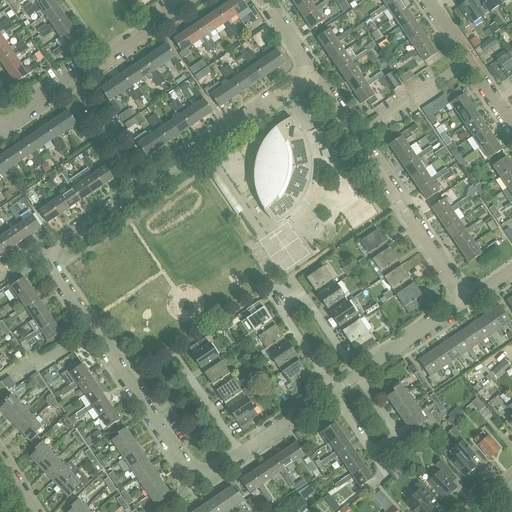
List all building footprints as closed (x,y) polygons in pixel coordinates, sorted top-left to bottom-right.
[(58,6),(53,0),(43,0),(38,4),(34,7),(25,12),(18,17),(20,19),(27,14),(28,16),(35,12),(37,14),(42,10),(45,15),(58,6)] [(243,0),(231,0),(228,2),(237,15),(239,19),(246,14),(252,23),(256,20),(254,17),(251,12),(243,0)] [(307,0),(296,7),(304,18),(317,9),(315,7),(309,0),(307,0)] [(343,12),(349,8),(344,0),(338,4),(343,12)] [(380,14),(388,9),(386,7),(396,0),(381,0),(385,5),(377,10),(380,14)] [(394,18),(407,9),(400,0),(396,0),(386,7),(388,9),(394,18)] [(462,24),(465,28),(483,16),(477,6),(472,0),(469,0),(453,11),(462,24)] [(480,0),(482,3),(477,6),(483,16),(501,4),(498,0),(480,0)] [(34,7),(30,2),(22,8),(25,12),(34,7)] [(228,2),(217,9),(226,22),(237,15),(228,2)] [(304,18),(311,29),(324,21),(318,12),(326,6),(323,2),(315,7),(317,9),(304,18)] [(65,17),(58,6),(45,15),(49,21),(53,26),(65,17)] [(217,9),(206,17),(215,30),(223,24),(226,22),(217,9)] [(395,36),(403,31),(401,29),(414,20),(407,9),(394,18),(400,27),(392,32),(395,36)] [(372,19),(380,14),(377,10),(370,15),(372,19)] [(65,17),(53,26),(60,37),(73,28),(65,17)] [(206,17),(195,24),(204,37),(208,34),(215,30),(206,17)] [(8,18),(0,23),(0,24),(2,28),(10,22),(8,18)] [(409,40),(421,31),(414,20),(401,29),(403,31),(409,40)] [(10,22),(2,28),(5,32),(13,27),(10,22)] [(500,29),(495,22),(490,25),(495,32),(500,29)] [(37,30),(40,34),(48,29),(45,24),(45,25),(37,30)] [(195,24),(184,32),(193,45),(199,40),(204,37),(195,24)] [(233,24),(229,26),(234,35),(238,32),(233,24)] [(352,30),(354,32),(355,32),(355,33),(364,27),(362,24),(352,30)] [(468,33),(465,28),(462,24),(459,26),(465,35),(468,33)] [(226,28),(224,30),(230,38),(234,35),(229,26),(226,28)] [(73,28),(60,37),(67,48),(80,39),(73,28)] [(343,33),(346,37),(354,32),(352,30),(351,28),(343,33)] [(488,37),(493,34),(489,28),(484,31),(488,37)] [(40,34),(43,38),(51,33),(48,29),(40,34)] [(317,38),(324,49),(337,40),(335,38),(329,29),(317,38)] [(407,54),(410,58),(418,53),(416,51),(429,42),(421,31),(409,40),(415,49),(407,54)] [(182,52),(180,54),(183,59),(190,54),(187,49),(193,45),(184,32),(173,39),(182,52)] [(387,41),(395,36),(392,32),(385,37),(387,41)] [(324,49),(332,60),(344,51),(338,42),(346,37),(343,33),(335,38),(337,40),(324,49)] [(211,38),(207,41),(212,49),(216,47),(211,38)] [(264,40),(270,49),(274,46),(268,38),(264,40)] [(480,45),(485,52),(492,46),(488,39),(480,45)] [(0,45),(0,61),(13,53),(17,50),(25,44),(22,40),(15,45),(14,45),(10,48),(5,42),(0,45)] [(207,41),(202,44),(208,52),(212,49),(207,41)] [(436,53),(429,42),(416,51),(418,53),(424,62),(436,53)] [(376,43),(368,46),(370,53),(379,49),(376,43)] [(25,44),(17,50),(20,54),(28,48),(25,44)] [(166,44),(155,51),(164,64),(171,60),(175,57),(166,44)] [(55,57),(63,51),(60,46),(52,52),(55,57)] [(41,62),(47,59),(42,50),(36,53),(41,62)] [(246,53),(252,61),(256,59),(250,50),(246,53)] [(265,57),(274,70),(285,63),(277,50),(265,57)] [(358,55),(361,59),(369,54),(368,53),(366,50),(358,55)] [(144,59),(153,72),(155,70),(157,69),(164,64),(155,51),(144,59)] [(344,51),(332,60),(339,71),(352,62),(351,60),(350,60),(344,51)] [(0,61),(7,72),(20,64),(17,59),(13,53),(0,61)] [(242,55),(248,64),(252,61),(246,53),(242,55)] [(511,58),(508,53),(490,65),(496,75),(502,71),(508,79),(511,75),(511,58)] [(402,64),(410,58),(407,54),(399,59),(402,64)] [(339,71),(346,82),(359,73),(364,70),(358,62),(361,59),(358,55),(351,60),(352,62),(339,71)] [(263,78),(274,70),(265,57),(254,65),(263,78)] [(144,59),(133,66),(142,79),(147,76),(150,80),(151,78),(157,87),(161,84),(156,76),(153,72),(144,59)] [(201,69),(206,65),(203,60),(198,63),(201,69)] [(178,61),(173,64),(179,72),(183,69),(178,61)] [(20,64),(7,72),(15,83),(28,75),(40,67),(37,62),(29,67),(28,65),(23,68),(20,64)] [(224,68),(230,76),(234,73),(228,65),(224,68)] [(254,65),(243,72),(252,85),(263,78),(254,65)] [(133,66),(122,74),(131,86),(142,79),(133,66)] [(224,68),(220,70),(226,79),(230,76),(224,68)] [(399,77),(403,83),(414,76),(410,70),(399,77)] [(194,76),(198,81),(203,77),(199,72),(194,76)] [(232,80),(241,93),(252,85),(243,72),(232,80)] [(373,77),(376,81),(383,76),(380,72),(373,77)] [(384,77),(393,91),(401,85),(392,72),(384,77)] [(160,73),(156,76),(161,84),(165,81),(160,73)] [(365,82),(359,73),(346,82),(347,82),(345,84),(348,89),(350,88),(354,93),(367,84),(365,82)] [(122,74),(111,81),(120,94),(124,91),(129,98),(131,96),(135,102),(139,99),(134,91),(131,86),(122,74)] [(366,101),(370,106),(377,101),(374,96),(368,87),(376,81),(373,77),(365,82),(367,84),(354,93),(361,104),(366,101)] [(210,95),(219,108),(230,100),(221,87),(214,92),(206,79),(202,83),(210,94),(210,95)] [(221,87),(230,100),(241,93),(232,80),(228,83),(221,87)] [(100,89),(109,101),(120,94),(111,81),(100,89)] [(453,108),(457,114),(471,105),(464,93),(464,94),(459,86),(447,95),(452,102),(450,103),(453,108)] [(196,87),(191,90),(197,98),(201,95),(196,87)] [(138,88),(134,91),(139,99),(143,96),(138,88)] [(449,111),(453,108),(450,103),(452,102),(447,95),(446,93),(441,96),(447,105),(446,106),(449,111)] [(445,106),(446,106),(447,105),(441,96),(436,99),(442,109),(445,106)] [(139,102),(146,107),(149,103),(141,98),(139,102)] [(175,101),(173,102),(179,110),(181,114),(190,127),(201,119),(192,107),(188,110),(184,104),(182,106),(178,99),(175,101)] [(199,102),(192,107),(201,119),(212,112),(204,99),(199,102)] [(437,112),(442,109),(436,99),(431,103),(437,112)] [(111,105),(117,114),(121,111),(116,102),(111,105)] [(173,102),(169,105),(174,113),(179,110),(173,102)] [(433,115),(437,112),(431,103),(426,106),(433,115)] [(114,111),(109,104),(105,106),(110,113),(114,111)] [(457,114),(465,125),(479,116),(471,105),(457,114)] [(437,120),(433,115),(426,106),(422,109),(431,124),(437,120)] [(130,109),(119,116),(123,122),(133,115),(130,109)] [(68,110),(57,118),(65,131),(70,127),(74,125),(76,123),(77,123),(68,110)] [(155,114),(151,117),(157,125),(159,123),(161,122),(155,114)] [(170,121),(179,134),(190,127),(181,114),(177,117),(170,121)] [(123,123),(126,128),(137,120),(134,115),(123,123)] [(465,125),(473,137),(487,127),(479,116),(465,125)] [(157,125),(151,117),(147,119),(153,128),(154,127),(157,130),(148,136),(157,149),(168,142),(159,129),(157,125)] [(273,220),(277,223),(279,222),(282,221),(284,219),(287,217),(289,215),(291,213),(293,211),(296,209),(298,206),(300,203),(302,201),(303,198),(304,196),(307,190),(309,185),(310,179),(311,174),(312,169),(312,164),(312,160),(311,155),(310,150),(308,144),(306,139),(304,133),(302,130),(300,128),(298,125),(296,123),(294,120),(291,117),(287,119),(284,121),(281,123),(278,125),(275,128),(272,130),(269,134),(266,137),(264,141),(261,145),(259,149),(257,154),(256,157),(255,161),(254,165),(254,168),(254,172),(254,175),(254,180),(255,185),(256,190),(257,195),(259,200),(261,204),(263,208),(265,211),(267,214),(270,217),(273,220)] [(57,118),(46,125),(47,127),(54,138),(57,137),(65,131),(57,118)] [(159,129),(168,142),(179,134),(170,121),(159,129)] [(396,156),(409,147),(405,141),(412,136),(410,133),(419,128),(416,123),(400,134),(401,136),(389,145),(396,156)] [(46,125),(35,133),(43,146),(52,140),(54,138),(47,127),(46,125)] [(75,130),(80,138),(85,135),(79,127),(75,130)] [(473,137),(480,148),(494,138),(487,127),(473,137)] [(439,135),(443,141),(448,137),(444,131),(439,135)] [(35,133),(24,140),(32,153),(35,151),(43,146),(35,133)] [(148,136),(137,144),(146,157),(157,149),(148,136)] [(447,146),(450,152),(455,148),(448,137),(443,141),(447,146)] [(480,148),(488,159),(502,150),(494,138),(480,148)] [(24,140),(13,148),(21,160),(30,155),(32,153),(24,140)] [(61,140),(57,142),(63,150),(67,148),(61,140)] [(63,150),(57,142),(53,145),(59,153),(63,150)] [(423,151),(426,155),(433,150),(431,146),(423,151)] [(396,156),(404,167),(416,158),(415,156),(409,147),(396,156)] [(13,148),(2,155),(10,168),(21,160),(13,148)] [(435,153),(438,159),(447,153),(444,148),(435,153)] [(411,178),(424,169),(428,166),(422,157),(426,155),(423,151),(415,156),(416,158),(404,167),(411,178)] [(39,154),(35,157),(41,165),(45,162),(39,154)] [(82,160),(87,167),(91,164),(86,156),(84,158),(81,154),(78,156),(81,160),(82,160)] [(454,157),(458,163),(463,159),(459,154),(454,157)] [(0,156),(0,174),(6,171),(10,168),(2,155),(0,156)] [(492,166),(500,177),(511,168),(511,164),(506,156),(492,166)] [(35,157),(31,160),(37,168),(41,165),(35,157)] [(458,163),(461,168),(467,165),(463,159),(458,163)] [(46,173),(50,170),(46,163),(41,166),(46,173)] [(94,173),(102,186),(114,178),(105,166),(96,172),(91,164),(87,167),(92,174),(94,173)] [(207,171),(211,176),(217,172),(214,166),(207,171)] [(338,171),(344,179),(350,174),(345,166),(338,171)] [(60,174),(65,182),(69,179),(64,171),(64,170),(62,167),(57,170),(60,174)] [(445,168),(437,173),(440,177),(441,177),(448,172),(447,170),(445,168)] [(448,172),(441,177),(444,181),(455,174),(450,168),(447,170),(448,172)] [(511,168),(500,177),(507,188),(511,184),(511,168)] [(13,172),(19,180),(23,177),(18,169),(13,172)] [(430,178),(424,169),(411,178),(419,189),(431,180),(430,178)] [(9,175),(15,183),(19,180),(13,172),(11,174),(9,175)] [(83,181),(91,193),(102,186),(94,173),(92,174),(83,181)] [(437,180),(440,177),(437,173),(430,178),(431,180),(419,189),(426,200),(439,191),(435,186),(438,183),(438,182),(437,180)] [(72,188),(80,201),(91,193),(83,181),(74,187),(69,179),(65,182),(70,189),(72,188)] [(474,186),(478,192),(483,189),(479,183),(474,186)] [(38,189),(43,197),(47,194),(42,186),(38,189)] [(61,196),(69,208),(80,201),(72,188),(70,189),(61,196)] [(478,192),(481,198),(486,194),(483,189),(478,192)] [(2,194),(6,200),(12,196),(8,190),(2,194)] [(50,203),(58,216),(69,208),(61,196),(52,202),(47,194),(43,197),(48,204),(50,203)] [(202,213),(215,205),(209,196),(196,205),(202,213)] [(458,203),(461,207),(468,202),(465,197),(458,203)] [(431,207),(439,218),(439,219),(452,210),(450,208),(444,199),(431,207)] [(39,211),(47,223),(58,216),(50,203),(48,204),(39,211)] [(439,219),(446,229),(446,230),(459,221),(453,212),(461,207),(458,203),(450,208),(452,210),(439,219)] [(233,210),(237,215),(243,210),(240,205),(233,210)] [(489,209),(493,214),(498,211),(494,205),(489,209)] [(9,208),(14,216),(18,213),(13,206),(9,208)] [(493,214),(496,220),(501,216),(498,211),(493,214)] [(21,223),(29,235),(41,227),(32,215),(23,221),(18,213),(14,216),(19,224),(21,223)] [(473,225),(476,229),(483,224),(480,219),(473,225)] [(227,254),(252,236),(242,221),(216,239),(227,254)] [(446,230),(454,241),(467,232),(465,230),(459,221),(446,230)] [(10,230),(18,242),(29,235),(21,223),(19,224),(10,230)] [(454,241),(461,252),(474,243),(468,234),(476,229),(473,225),(465,230),(467,232),(454,241)] [(0,238),(7,250),(18,242),(10,230),(1,236),(0,234),(0,238)] [(368,253),(372,259),(381,253),(377,247),(386,242),(385,241),(383,243),(376,231),(378,230),(377,230),(360,241),(360,242),(362,241),(370,252),(368,253)] [(487,247),(490,251),(498,246),(495,241),(487,247)] [(461,252),(469,263),(481,254),(474,243),(461,252)] [(125,246),(114,253),(122,266),(133,259),(125,246)] [(380,271),(384,277),(393,271),(389,265),(398,259),(397,259),(395,260),(388,249),(390,248),(389,247),(381,253),(372,259),(372,260),(374,258),(382,270),(380,271)] [(358,262),(361,266),(366,263),(363,258),(358,262)] [(353,270),(348,264),(342,268),(347,274),(353,270)] [(396,295),(398,294),(412,284),(414,283),(413,283),(409,277),(410,277),(409,277),(407,278),(400,267),(402,266),(401,265),(393,271),(384,277),(386,276),(394,287),(392,288),(396,295)] [(323,284),(326,290),(336,284),(324,266),(306,278),(307,278),(308,277),(316,288),(314,290),(323,284)] [(18,297),(31,288),(24,277),(11,285),(10,284),(6,286),(15,299),(18,297)] [(335,302),(338,308),(348,302),(336,284),(326,290),(318,296),(320,295),(328,306),(326,307),(326,308),(335,302)] [(412,284),(398,294),(406,305),(404,306),(408,313),(426,301),(425,300),(417,306),(413,300),(422,295),(421,294),(419,296),(412,284)] [(20,315),(27,310),(26,308),(39,299),(31,288),(18,297),(25,306),(17,311),(20,315)] [(26,308),(27,310),(33,319),(46,310),(39,299),(26,308)] [(344,330),(358,321),(364,317),(360,310),(358,311),(351,300),(348,302),(338,308),(330,313),(330,314),(332,313),(340,324),(338,325),(340,324),(344,330),(342,331),(344,330)] [(374,301),(369,305),(373,310),(378,307),(374,301)] [(499,305),(489,312),(500,328),(502,328),(508,323),(511,328),(511,321),(511,322),(499,305)] [(250,333),(254,339),(267,330),(263,325),(272,319),(271,319),(270,320),(262,309),(264,308),(263,307),(246,319),(254,331),(250,333)] [(35,331),(32,333),(35,337),(39,334),(42,332),(41,330),(54,321),(46,310),(33,319),(28,322),(35,331)] [(12,320),(20,315),(17,311),(9,316),(12,320)] [(489,312),(479,319),(490,335),(491,335),(498,330),(503,337),(505,335),(506,335),(506,334),(502,328),(500,328),(489,312)] [(490,335),(479,319),(469,326),(480,342),(481,341),(488,337),(495,348),(499,345),(496,342),(491,335),(490,335)] [(41,330),(42,332),(48,341),(61,332),(54,321),(41,330)] [(350,343),(359,337),(362,343),(354,349),(364,342),(368,348),(374,344),(358,321),(344,330),(352,341),(350,343)] [(230,322),(225,325),(227,328),(228,330),(233,327),(232,324),(230,322)] [(268,351),(270,354),(279,348),(275,342),(284,337),(283,336),(282,337),(274,326),(276,325),(275,325),(267,330),(254,339),(254,340),(258,337),(260,336),(268,347),(266,348),(268,351)] [(486,348),(481,341),(480,342),(469,326),(459,332),(470,349),(471,348),(478,344),(482,350),(486,348)] [(2,330),(6,336),(10,333),(6,327),(2,330)] [(459,332),(449,339),(460,356),(461,355),(467,351),(472,357),(476,355),(471,348),(470,349),(459,332)] [(20,344),(26,353),(31,349),(30,347),(42,339),(39,334),(35,337),(32,333),(24,339),(25,341),(20,344)] [(208,362),(212,368),(222,361),(217,355),(215,356),(208,345),(210,344),(205,337),(189,348),(194,354),(192,355),(192,356),(194,355),(202,366),(200,367),(208,362)] [(10,342),(16,351),(20,348),(14,339),(10,342)] [(460,356),(449,339),(438,346),(450,363),(451,362),(458,357),(462,364),(464,363),(466,362),(461,355),(460,356)] [(270,354),(282,372),(291,366),(287,360),(295,355),(295,354),(294,355),(286,344),(288,343),(287,342),(279,348),(270,354)] [(440,370),(441,369),(447,364),(452,371),(456,369),(452,364),(451,362),(450,363),(438,346),(428,353),(440,370)] [(446,376),(441,369),(440,370),(428,353),(418,360),(429,376),(437,371),(442,378),(446,376)] [(505,359),(491,371),(496,377),(510,365),(505,359)] [(291,366),(282,372),(284,371),(292,382),(290,384),(294,390),(312,378),(311,378),(303,383),(299,378),(307,372),(306,373),(298,362),(300,361),(299,360),(291,366)] [(220,380),(224,385),(234,379),(229,373),(228,374),(220,363),(222,362),(222,361),(212,368),(204,373),(204,374),(206,372),(214,383),(212,385),(220,380)] [(70,372),(76,381),(69,386),(68,387),(70,391),(78,386),(77,384),(90,375),(82,364),(73,370),(70,372)] [(479,384),(492,378),(488,368),(474,374),(479,384)] [(414,374),(419,382),(424,379),(418,371),(414,374)] [(34,378),(42,390),(47,387),(39,375),(34,378)] [(85,395),(98,386),(90,375),(77,384),(78,386),(79,386),(85,395)] [(232,397),(236,403),(246,397),(241,391),(240,392),(232,381),(234,379),(224,385),(216,391),(218,390),(226,401),(224,402),(224,403),(232,397)] [(419,382),(425,390),(429,387),(424,379),(419,382)] [(492,396),(501,387),(495,381),(486,391),(492,396)] [(392,404),(407,394),(407,393),(409,392),(407,389),(405,390),(401,384),(393,389),(394,391),(387,397),(392,404)] [(91,404),(82,409),(83,410),(85,413),(93,408),(92,406),(105,397),(98,386),(85,395),(91,404)] [(63,396),(70,391),(68,387),(60,392),(62,394),(63,396)] [(429,396),(435,404),(439,401),(434,393),(429,396)] [(0,408),(0,409),(7,417),(14,411),(12,409),(19,402),(21,401),(18,398),(16,400),(11,394),(4,401),(6,403),(0,408)] [(51,402),(55,400),(51,394),(47,397),(46,401),(48,404),(51,402)] [(411,399),(407,394),(392,404),(398,414),(414,403),(413,402),(415,401),(413,398),(411,399)] [(93,408),(100,417),(112,408),(105,397),(92,406),(93,408)] [(246,397),(236,403),(228,409),(232,406),(236,412),(232,414),(236,421),(240,418),(244,423),(240,426),(240,427),(258,415),(253,408),(251,409),(244,398),(246,397)] [(472,402),(480,411),(485,407),(477,397),(472,402)] [(51,402),(55,408),(59,406),(55,400),(51,402)] [(435,404),(440,412),(444,409),(439,401),(435,404)] [(7,417),(15,425),(22,419),(20,417),(27,410),(28,409),(26,406),(24,408),(19,402),(12,409),(14,411),(7,417)] [(398,414),(405,424),(421,413),(419,412),(421,410),(419,407),(417,408),(414,403),(398,414)] [(454,423),(464,413),(457,406),(447,416),(454,423)] [(100,417),(107,428),(120,419),(112,408),(100,417)] [(83,410),(82,409),(75,414),(78,418),(85,413),(83,410)] [(22,433),(29,427),(27,425),(34,418),(35,419),(36,417),(33,414),(31,415),(27,410),(20,417),(22,419),(15,425),(22,433)] [(421,413),(405,424),(412,433),(420,428),(418,426),(428,420),(425,416),(424,418),(421,413)] [(22,433),(30,441),(37,435),(35,433),(42,427),(44,425),(41,422),(39,424),(35,419),(34,418),(27,425),(29,427),(22,433)] [(63,421),(68,427),(72,424),(70,421),(68,418),(63,421)] [(330,442),(342,434),(335,423),(319,433),(327,444),(330,442)] [(126,444),(133,439),(125,428),(117,433),(119,435),(109,442),(112,445),(114,444),(118,450),(126,444)] [(72,434),(76,440),(81,437),(76,431),(72,434)] [(93,440),(95,443),(103,437),(98,431),(90,436),(93,440)] [(473,439),(489,458),(500,449),(489,436),(487,437),(482,431),(479,434),(473,439)] [(331,461),(339,456),(337,454),(350,445),(342,434),(330,442),(336,451),(328,457),(331,461)] [(76,440),(80,446),(85,443),(81,437),(76,440)] [(130,451),(138,446),(133,439),(126,444),(118,450),(116,451),(118,454),(120,453),(124,459),(132,454),(130,451)] [(452,462),(464,476),(467,474),(468,474),(471,474),(473,473),(473,470),(473,469),(476,466),(467,456),(473,452),(464,442),(462,440),(448,451),(453,456),(450,460),(452,462)] [(30,457),(37,465),(44,458),(42,457),(49,450),(51,449),(48,446),(47,447),(41,442),(34,449),(36,451),(30,457)] [(296,443),(284,450),(293,463),(304,455),(296,443)] [(339,456),(345,464),(357,456),(350,445),(337,454),(339,456)] [(141,451),(138,446),(130,451),(132,454),(124,459),(119,462),(124,471),(128,469),(138,463),(136,461),(144,455),(141,451)] [(37,465),(45,473),(52,466),(50,465),(57,458),(59,456),(56,454),(54,456),(49,450),(42,457),(44,458),(37,465)] [(89,450),(85,453),(89,459),(89,458),(93,456),(89,450)] [(284,450),(273,458),(282,470),(284,469),(293,463),(284,450)] [(100,453),(96,456),(100,462),(104,459),(100,453)] [(150,465),(144,455),(136,461),(138,463),(128,469),(130,472),(132,471),(136,477),(144,472),(143,470),(150,465)] [(389,461),(394,466),(401,460),(395,455),(389,461)] [(89,459),(85,462),(87,465),(91,462),(93,464),(97,462),(93,456),(89,458),(89,459)] [(343,479),(346,483),(353,478),(352,476),(365,467),(357,456),(345,464),(351,473),(343,479)] [(323,466),(331,461),(328,457),(320,462),(323,466)] [(45,473),(53,481),(59,474),(58,473),(65,466),(66,465),(64,462),(62,463),(57,458),(50,465),(52,466),(45,473)] [(273,458),(262,465),(271,478),(280,472),(285,480),(289,477),(284,469),(282,470),(273,458)] [(104,459),(100,462),(104,468),(108,465),(104,459)] [(428,481),(444,498),(457,487),(447,476),(451,472),(440,460),(436,465),(440,470),(428,481)] [(53,481),(60,489),(67,482),(65,481),(72,474),(77,469),(70,461),(66,465),(65,466),(58,473),(59,474),(53,481)] [(307,464),(312,472),(316,470),(311,462),(307,464)] [(157,474),(150,465),(143,470),(144,472),(136,477),(134,478),(136,482),(139,481),(142,486),(150,482),(148,480),(157,474)] [(262,465),(251,473),(260,486),(262,484),(271,478),(262,465)] [(352,476),(353,478),(354,478),(360,487),(372,478),(365,467),(352,476)] [(60,489),(68,497),(73,492),(76,494),(89,482),(77,469),(72,474),(65,481),(67,482),(60,489)] [(108,474),(112,480),(117,477),(113,471),(108,474)] [(258,487),(263,494),(267,492),(262,484),(260,486),(251,473),(240,480),(249,493),(258,487)] [(155,488),(163,483),(157,474),(148,480),(150,482),(142,486),(140,488),(143,491),(145,490),(149,496),(157,491),(155,488)] [(112,480),(116,486),(121,483),(117,477),(112,480)] [(289,477),(285,480),(290,487),(294,484),(289,477)] [(108,478),(104,480),(108,487),(112,484),(108,478)] [(335,484),(338,488),(346,483),(343,479),(335,484)] [(157,491),(149,496),(147,497),(149,500),(151,499),(157,508),(165,502),(162,497),(169,492),(163,483),(155,488),(157,491)] [(429,511),(434,508),(425,499),(430,494),(419,483),(414,488),(417,491),(405,502),(414,511),(429,511)] [(108,487),(112,493),(116,490),(112,484),(108,487)] [(231,486),(224,491),(234,507),(233,507),(235,509),(239,507),(237,505),(244,500),(239,492),(236,494),(231,486)] [(125,490),(121,492),(125,499),(129,496),(125,490)] [(234,507),(224,491),(213,499),(218,506),(220,505),(224,511),(228,511),(233,507),(234,507)] [(372,497),(377,503),(385,496),(380,491),(372,497)] [(267,492),(263,494),(268,502),(272,499),(267,492)] [(116,499),(120,505),(125,502),(121,496),(116,499)] [(129,496),(125,499),(129,505),(133,502),(129,496)] [(67,511),(81,511),(86,508),(88,506),(85,503),(83,504),(78,499),(71,506),(72,508),(67,511)] [(213,499),(204,505),(208,511),(209,511),(211,511),(224,511),(220,505),(218,506),(213,499)] [(333,500),(328,505),(333,511),(334,511),(340,508),(333,500)] [(120,505),(124,509),(125,511),(129,508),(125,502),(120,505)]
